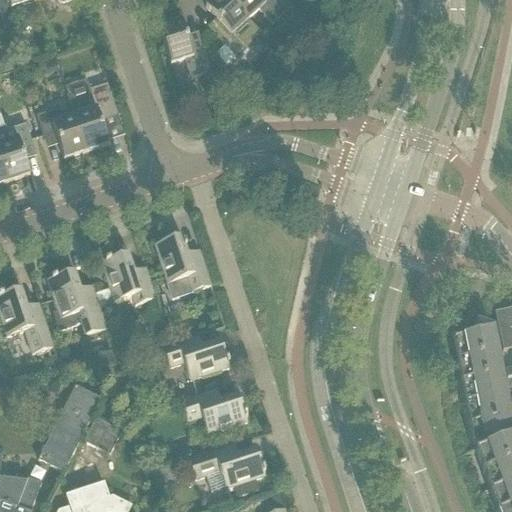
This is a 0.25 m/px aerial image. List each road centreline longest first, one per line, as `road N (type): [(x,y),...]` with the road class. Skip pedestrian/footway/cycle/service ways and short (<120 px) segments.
road 1 (residential): [(304,511),(190,169)]
road 2 (tertiary): [(401,511),(365,400),(360,356),(363,317),(403,193)]
road 3 (tertiary): [(374,195),(326,346),(326,399),(364,511)]
road 4 (tertiary): [(403,193),(452,53),(454,0)]
road 5 (residential): [(165,177),(113,0)]
road 6 (tertiary): [(424,0),(427,43),(382,172)]
road 7 (residential): [(0,235),(165,177)]
road 8 (unclassified): [(382,172),(294,143),(242,150)]
road 9 (unclassified): [(242,150),(374,195)]
road 10 (unclassified): [(511,262),(489,230),(403,193)]
